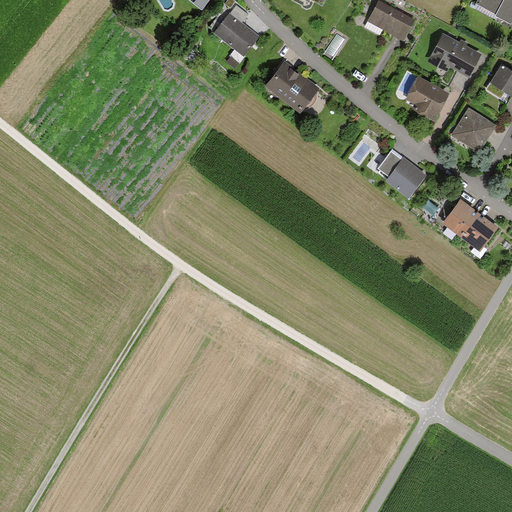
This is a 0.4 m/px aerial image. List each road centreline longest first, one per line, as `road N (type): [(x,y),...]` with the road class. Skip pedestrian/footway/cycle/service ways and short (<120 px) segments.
road 1 (track): [(429,413),(178,264),(0,123)]
road 2 (residential): [(249,0),(375,116),(511,214)]
road 3 (track): [(26,511),(178,264)]
road 4 (residential): [(511,272),(371,511)]
